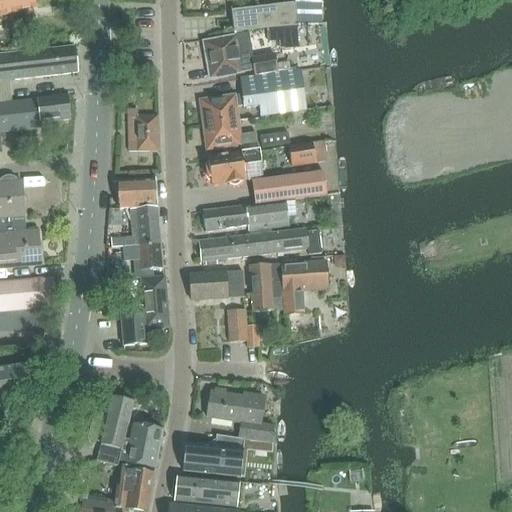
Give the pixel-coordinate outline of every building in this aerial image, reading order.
[(0,0),(0,16),(35,8),(33,0),(0,0)] [(293,0),(294,6),(231,12),(233,34),(279,30),(296,28),(321,26),(320,3),(320,0),(293,0)] [(296,28),(279,30),(281,51),(298,49),(296,28)] [(252,60),(248,36),(203,44),(209,81),(241,75),(241,74),(254,72),(255,77),(277,73),(274,56),(252,60)] [(0,83),(78,74),(74,48),(0,57),(0,83)] [(203,127),(238,123),(236,108),(244,107),(244,110),(259,108),(261,118),(305,113),(300,73),(240,81),(242,97),(199,102),(203,127)] [(41,125),(70,122),(67,97),(0,105),(0,153),(2,154),(0,140),(0,134),(42,130),(41,125)] [(137,118),(137,111),(127,112),(128,154),(158,153),(157,118),(137,118)] [(238,123),(203,127),(206,153),(241,148),(241,152),(257,150),(255,137),(240,139),(238,123)] [(264,150),(289,147),(288,134),(263,138),(264,150)] [(291,169),(315,165),(315,164),(327,163),(325,144),(288,149),(291,169)] [(207,160),(209,171),(207,172),(206,175),(205,177),(205,179),(206,181),(208,183),(211,185),(211,186),(226,184),(226,186),(228,186),(230,188),(234,189),(236,189),(238,187),(240,186),(241,184),(258,182),(255,165),(260,164),(258,153),(207,160)] [(255,206),(326,197),(323,174),(252,183),(255,206)] [(119,211),(157,208),(155,181),(117,183),(119,211)] [(0,228),(24,226),(23,218),(24,218),(21,184),(0,185),(0,228)] [(249,237),(271,234),(270,231),(289,228),(285,203),(202,213),(205,235),(248,229),(249,237)] [(111,241),(112,250),(131,249),(159,247),(157,209),(130,211),(132,239),(111,241)] [(24,226),(0,228),(0,270),(41,267),(38,233),(25,235),(24,226)] [(319,233),(306,235),(306,230),(271,234),(243,238),(246,258),(307,251),(308,258),(321,256),(319,233)] [(201,264),(215,262),(246,258),(243,238),(199,243),(201,264)] [(159,247),(131,249),(132,262),(133,262),(135,273),(161,271),(159,247)] [(343,258),(334,258),(335,268),(344,267),(343,258)] [(325,262),(280,266),(284,316),(303,315),(302,292),(328,290),(325,262)] [(252,314),(273,312),(272,300),(281,299),(279,278),(279,266),(249,268),(252,314)] [(116,270),(108,270),(109,282),(117,282),(116,270)] [(191,303),(195,303),(226,301),(244,299),(242,274),(189,277),(191,303)] [(123,348),(147,346),(146,331),(169,330),(165,279),(140,281),(142,300),(143,309),(120,311),(121,319),(121,320),(123,348)] [(0,313),(55,308),(52,280),(0,284),(0,313)] [(120,309),(107,310),(108,321),(121,320),(121,319),(120,311),(120,309)] [(247,344),(246,329),(245,312),(227,313),(229,345),(247,344)] [(246,329),(247,344),(247,349),(260,349),(259,328),(246,329)] [(0,401),(30,398),(26,366),(0,370),(0,401)] [(229,397),(229,393),(219,392),(218,395),(210,394),(207,419),(249,426),(246,442),(247,442),(270,446),(273,429),(255,427),(259,402),(229,397)] [(126,438),(134,403),(113,398),(108,417),(94,414),(87,441),(101,444),(96,463),(119,469),(120,464),(154,471),(162,432),(133,426),(131,439),(126,438)] [(186,445),(182,473),(211,476),(244,480),(247,442),(246,442),(216,437),(215,441),(214,448),(186,445)] [(81,510),(92,511),(114,511),(115,508),(138,511),(148,511),(154,475),(132,472),(132,471),(120,469),(115,504),(84,498),(81,510)] [(237,509),(237,508),(240,484),(177,477),(175,503),(237,509)]
